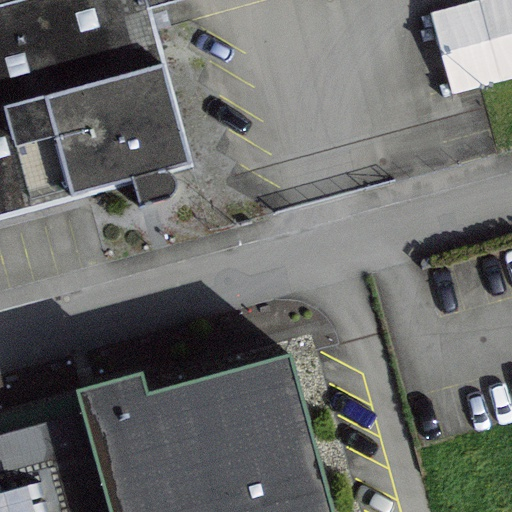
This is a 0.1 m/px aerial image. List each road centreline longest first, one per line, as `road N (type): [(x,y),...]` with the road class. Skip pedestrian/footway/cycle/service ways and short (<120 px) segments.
road 1 (residential): [(511,196),(0,335)]
road 2 (unknown): [(347,241),(414,511)]
